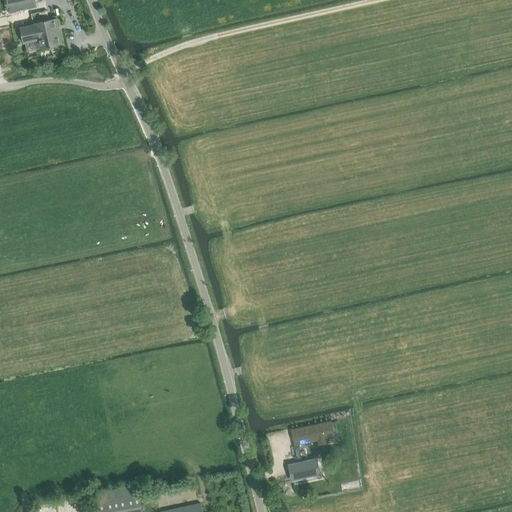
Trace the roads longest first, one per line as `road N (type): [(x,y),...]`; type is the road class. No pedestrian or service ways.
road 1 (tertiary): [(261,511),(161,160),(123,74)]
road 2 (track): [(123,74),(184,45),(381,0)]
road 3 (unclassified): [(0,91),(41,83),(108,86),(123,74)]
